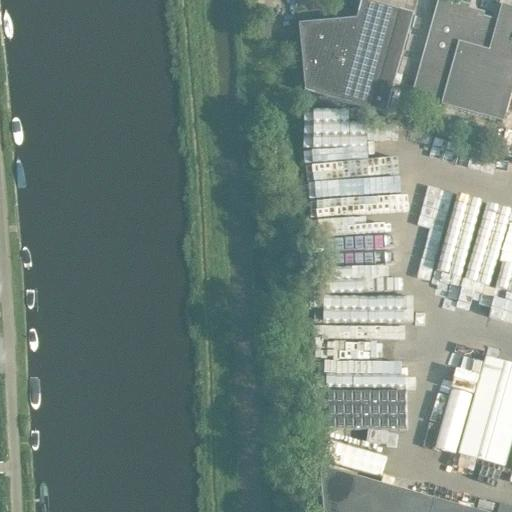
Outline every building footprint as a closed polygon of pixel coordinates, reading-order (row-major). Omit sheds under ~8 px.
[(413,14),(361,0),(355,19),(298,25),(304,92),(385,115),(413,14)] [(439,0),(436,0),(410,96),(440,105),(503,122),(511,88),(511,7),(501,4),(497,20),(483,16),(484,12),(476,10),(475,14),(467,12),(470,5),(459,2),(458,5),(439,0)] [(380,186),(309,182),(308,217),(350,219),(351,200),(379,202),(380,186)] [(490,314),(511,320),(511,249),(507,248),(511,230),(511,228),(489,221),(492,211),(451,199),(448,209),(435,205),(426,235),(451,242),(435,291),(492,309),(490,314)] [(458,454),(505,467),(511,441),(511,365),(485,358),(458,454)] [(366,453),(365,468),(384,470),(385,455),(366,453)] [(319,476),(321,511),(476,511),(319,468),(319,476)]
